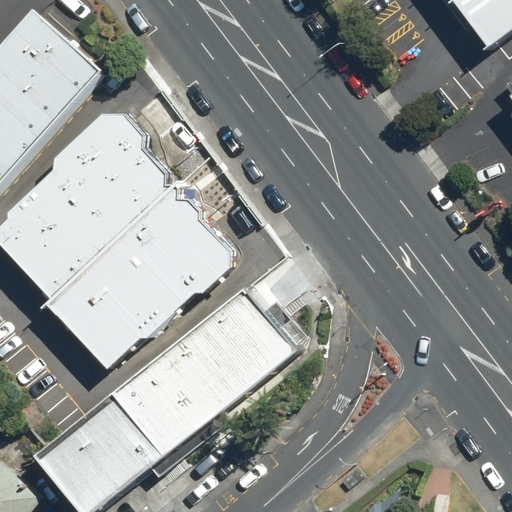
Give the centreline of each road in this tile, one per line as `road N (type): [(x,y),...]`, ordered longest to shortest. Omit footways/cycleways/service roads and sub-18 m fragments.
road 1 (primary): [(206,0),(414,284)]
road 2 (unclassified): [(321,441),(354,375),(363,320),(414,284)]
road 3 (unclassified): [(453,334),(389,403),(321,441)]
